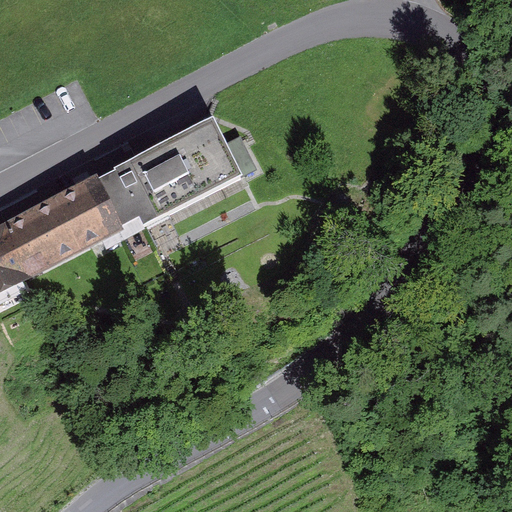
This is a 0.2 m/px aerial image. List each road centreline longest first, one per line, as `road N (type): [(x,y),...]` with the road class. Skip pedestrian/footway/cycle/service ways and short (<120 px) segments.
road 1 (tertiary): [(397,18),(457,50),(474,125),(462,186),(364,322),(308,375),(86,511)]
road 2 (tertiary): [(0,189),(267,50),(362,16),(397,18)]
